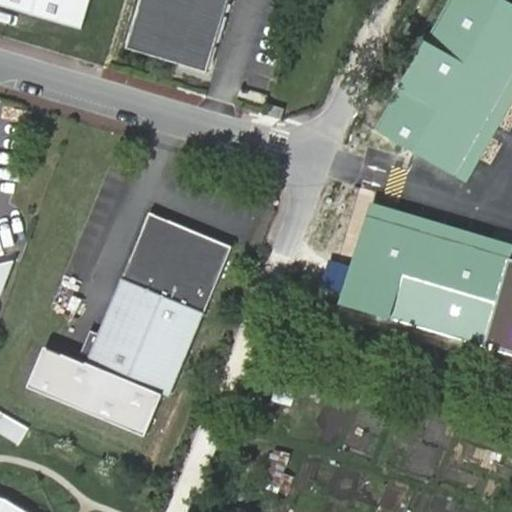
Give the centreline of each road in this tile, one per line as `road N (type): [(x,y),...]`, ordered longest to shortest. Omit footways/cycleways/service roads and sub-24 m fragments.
road 1 (track): [(185,511),(288,275),(317,162),(380,0)]
road 2 (residential): [(0,65),(317,162)]
